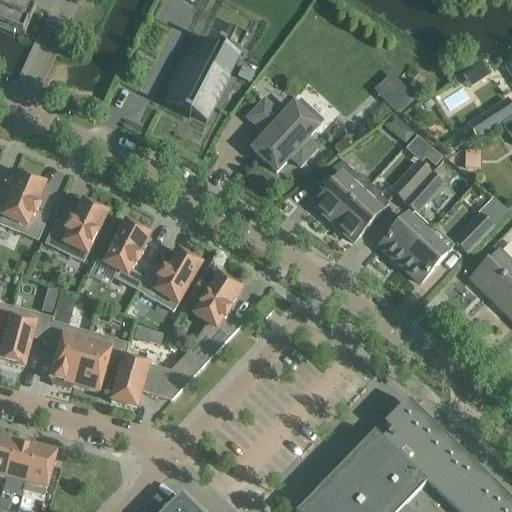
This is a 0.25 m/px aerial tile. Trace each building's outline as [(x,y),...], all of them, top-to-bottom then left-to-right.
[(0,0),(0,32),(13,38),(14,37),(13,36),(15,31),(18,33),(24,35),(26,32),(35,9),(11,0),(0,0)] [(192,63),(177,91),(171,88),(163,106),(184,116),(186,113),(190,115),(206,123),(240,57),(219,46),(217,49),(197,39),(186,60),(192,63)] [(253,74),(241,67),(236,77),(248,83),(253,74)] [(406,91),(388,107),(397,118),(415,101),(406,91)] [(264,101),(246,120),(266,138),(252,153),(276,174),(290,159),(300,169),(317,150),(307,140),(317,130),(323,122),(299,101),(293,108),(283,118),(264,101)] [(476,141),(501,125),(511,117),(511,108),(508,102),(492,112),(468,128),(476,141)] [(392,116),(383,127),(390,133),(393,136),(404,146),(414,135),(403,125),(402,125),(392,116)] [(511,118),(501,125),(511,141),(511,118)] [(367,187),(367,183),(361,178),(357,178),(342,164),(328,173),(313,183),(325,194),(313,208),(333,226),(368,188),(367,187)] [(392,193),(404,204),(430,175),(418,164),(392,193)] [(48,219),(36,214),(38,210),(35,209),(44,187),(38,184),(39,181),(22,173),(20,177),(20,176),(0,223),(0,226),(37,243),(48,219)] [(442,186),(430,175),(404,204),(416,215),(442,186)] [(354,245),(388,206),(379,197),(378,194),(373,189),(369,188),(368,188),(333,226),(354,245)] [(89,207),(82,204),(72,226),(69,225),(68,228),(56,223),(45,246),(83,265),(106,216),(106,215),(107,212),(90,204),(89,207)] [(455,243),(466,255),(491,229),(480,217),(455,243)] [(379,249),(399,267),(427,237),(407,219),(379,249)] [(125,225),(103,266),(117,273),(113,280),(137,293),(149,270),(138,264),(140,261),(137,259),(148,238),(142,234),(144,231),(127,222),(125,226),(125,225)] [(427,237),(399,267),(420,286),(447,256),(427,237)] [(484,288),(490,294),(511,271),(511,264),(498,250),(468,281),(480,292),(484,288)] [(165,275),(162,273),(160,276),(149,270),(137,293),(173,314),(200,267),(199,267),(201,263),(185,254),(183,257),(177,254),(165,275)] [(511,271),(490,294),(496,300),(492,304),(503,315),(511,305),(511,271)] [(189,356),(203,370),(241,329),(227,320),(229,317),(227,315),(240,294),(234,291),(236,287),(220,277),(218,281),(217,280),(193,319),(207,328),(189,356)] [(265,320),(274,312),(263,301),(255,310),(265,320)] [(511,305),(503,315),(511,323),(511,305)] [(0,331),(6,333),(12,310),(0,307),(0,331)] [(45,344),(51,321),(12,310),(6,333),(0,357),(0,364),(23,370),(31,340),(45,344)] [(52,383),(51,386),(69,392),(70,388),(74,389),(89,336),(67,329),(71,315),(54,311),(51,321),(45,344),(44,347),(58,352),(50,382),(52,383)] [(121,369),(127,347),(89,336),(74,389),(98,396),(106,365),(121,369)] [(120,371),(110,406),(135,413),(140,396),(171,405),(203,370),(189,356),(170,376),(124,362),(128,349),(127,349),(120,371)] [(511,511),(511,505),(407,403),(383,427),(390,434),(381,443),(373,436),(299,511),(511,511)] [(15,445),(0,441),(0,479),(6,481),(15,445)] [(22,493),(23,494),(35,450),(15,445),(6,481),(24,486),(22,493)] [(55,458),(35,452),(23,496),(43,501),(55,458)] [(193,511),(179,498),(165,511),(193,511)] [(1,500),(0,502),(0,511),(7,511),(10,502),(1,500)]
